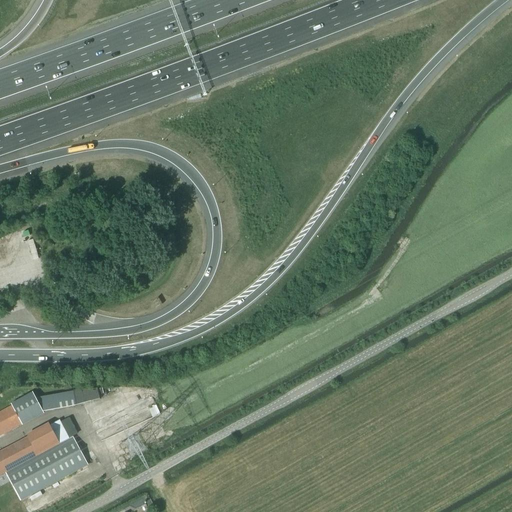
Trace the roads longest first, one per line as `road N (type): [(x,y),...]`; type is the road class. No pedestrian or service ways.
road 1 (motorway): [(0,357),(130,352),(229,308),(296,245),(438,58),(503,0)]
road 2 (motorway): [(0,167),(140,144),(197,178),(217,235),(199,290),(154,324),(90,334),(0,332)]
road 3 (unclassified): [(81,511),(511,274)]
road 4 (motorway): [(0,140),(381,0)]
road 5 (motorway): [(231,0),(0,87)]
